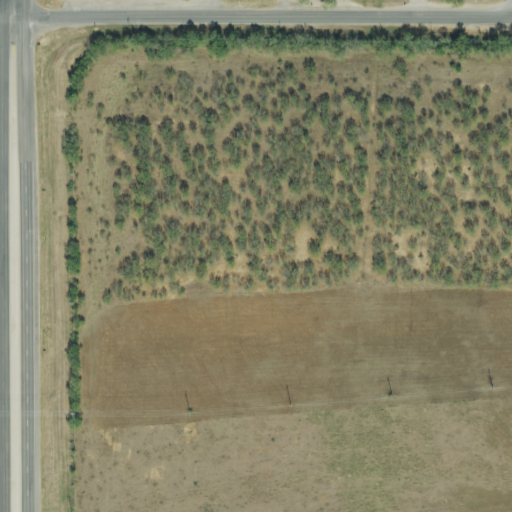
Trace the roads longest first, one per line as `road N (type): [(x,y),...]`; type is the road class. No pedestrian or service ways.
road 1 (tertiary): [(511,19),(12,15)]
road 2 (primary): [(12,15),(1,50),(2,511)]
road 3 (primary): [(27,511),(22,52),(12,15)]
